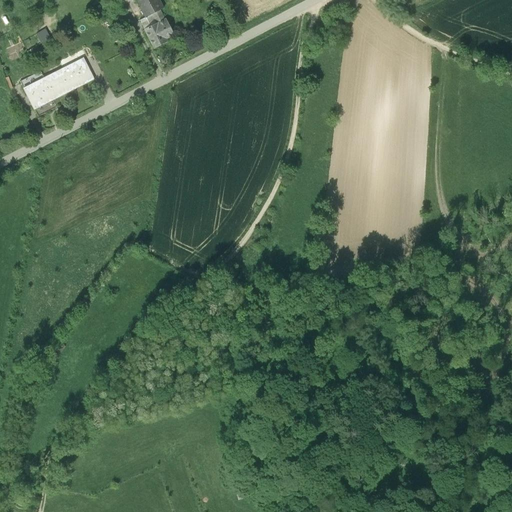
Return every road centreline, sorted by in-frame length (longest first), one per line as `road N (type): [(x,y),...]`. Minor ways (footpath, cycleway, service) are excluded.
road 1 (track): [(0,497),(36,475),(246,245),(287,167),(316,1)]
road 2 (residential): [(0,165),(316,1)]
